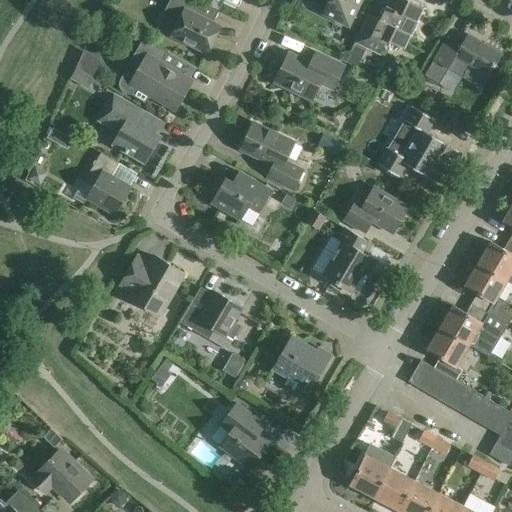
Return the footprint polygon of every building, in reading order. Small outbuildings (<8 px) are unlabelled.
[(198,0),(169,0),(167,5),(182,13),(171,36),(207,53),(220,26),(192,13),(198,0)] [(324,0),(328,2),(322,14),(349,27),(361,0),(324,0)] [(369,15),(361,34),(356,42),(380,54),(387,41),(403,49),(409,36),(410,36),(417,21),(416,21),(423,8),(406,0),(390,0),(387,7),(386,6),(379,20),(369,15)] [(433,60),(424,76),(439,84),(448,69),(463,78),(481,89),(488,77),(501,54),(467,34),(461,45),(447,37),(444,42),(433,60)] [(193,80),(185,76),(161,62),(167,51),(144,38),(129,62),(130,63),(120,80),(119,82),(119,85),(119,87),(120,90),(122,92),(124,94),(126,94),(128,95),(130,95),(131,94),(132,96),(146,104),(150,96),(175,111),(193,80)] [(345,67),(333,61),(315,52),(309,63),(287,53),(273,81),(312,100),(321,83),(333,90),(345,67)] [(93,78),(76,68),(70,77),(87,87),(93,78)] [(160,121),(142,111),(112,94),(97,121),(117,133),(111,145),(145,164),(159,139),(152,135),(160,121)] [(386,148),(376,164),(400,178),(407,166),(427,177),(446,144),(427,133),(435,120),(412,107),(404,121),(388,148),(386,148)] [(294,142),(253,123),(240,150),(273,165),(267,177),(293,190),(302,170),(284,161),(294,142)] [(344,143),(332,137),(326,150),(338,156),(344,143)] [(119,163),(102,153),(100,152),(83,181),(93,187),(86,199),(115,216),(132,187),(112,175),(119,163)] [(272,191),(244,175),(239,171),(232,182),(225,178),(210,203),(241,221),(249,207),(259,213),(272,191)] [(408,208),(391,198),(373,187),(363,204),(355,199),(343,220),(365,233),(373,221),(393,233),(408,208)] [(286,195),(282,202),(291,208),(296,200),(286,195)] [(511,209),(510,213),(508,212),(502,223),(511,228),(511,235),(509,240),(511,241),(511,209)] [(342,242),(322,275),(352,293),(372,258),(365,254),(372,244),(344,228),(337,239),(342,242)] [(486,253),(479,265),(506,281),(511,284),(511,241),(509,240),(504,249),(491,242),(484,252),(486,253)] [(137,255),(127,273),(120,285),(132,292),(129,297),(160,315),(184,274),(153,256),(149,263),(137,255)] [(477,294),(472,304),(508,325),(511,317),(511,313),(506,309),(509,304),(497,297),(506,281),(479,265),(472,277),(470,276),(464,286),(477,294)] [(190,304),(180,321),(180,322),(227,350),(233,340),(226,336),(234,322),(242,308),(214,291),(202,311),(190,304)] [(508,325),(472,304),(466,313),(453,306),(447,316),(448,317),(441,329),(469,345),(489,356),(508,325)] [(234,322),(226,336),(233,340),(241,326),(234,322)] [(449,376),(456,380),(462,370),(456,366),(469,345),(441,329),(434,341),(433,340),(427,350),(440,358),(434,368),(437,370),(449,376)] [(292,337),(281,354),(274,367),(288,375),(282,385),(305,398),(331,355),(318,348),(316,351),(292,337)] [(417,387),(430,366),(421,360),(408,382),(417,387)] [(434,368),(430,366),(417,387),(425,392),(437,370),(434,368)] [(437,370),(425,392),(437,398),(449,376),(437,370)] [(456,380),(449,376),(437,398),(449,405),(461,384),(456,380)] [(236,383),(236,388),(238,391),(243,391),(246,388),(246,384),(243,381),(239,381),(236,383)] [(459,411),(472,390),(461,384),(449,405),(459,411)] [(470,417),(482,396),(472,390),(459,411),(470,417)] [(480,423),(492,402),(482,396),(470,417),(480,423)] [(492,402),(480,423),(490,429),(503,408),(492,402)] [(264,425),(249,413),(236,403),(220,425),(230,432),(219,446),(249,468),(269,443),(257,434),(264,425)] [(501,435),(511,415),(511,413),(503,408),(490,429),(501,435)] [(411,424),(388,412),(382,422),(395,428),(391,437),(402,442),(411,424)] [(511,415),(501,435),(489,454),(510,466),(511,463),(511,415)] [(432,448),(437,437),(424,431),(418,441),(432,448)] [(450,444),(437,437),(432,448),(445,454),(450,444)] [(90,480),(76,466),(59,450),(31,477),(46,491),(53,483),(70,500),(90,480)] [(350,485),(374,498),(390,468),(365,455),(350,485)] [(481,473),(486,463),(472,456),(467,466),(481,473)] [(499,470),(486,463),(481,473),(494,480),(499,470)] [(415,481),(390,468),(374,498),(399,511),(415,481)] [(429,511),(439,494),(415,481),(399,511),(402,511),(429,511)] [(38,511),(39,511),(25,497),(17,490),(4,503),(8,508),(4,511),(38,511)] [(429,511),(460,511),(463,506),(439,494),(429,511)]
